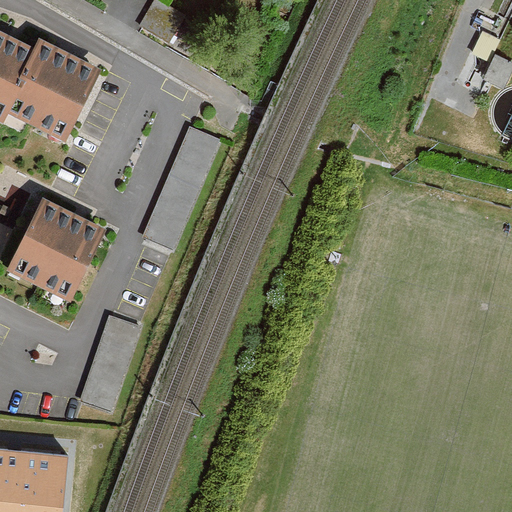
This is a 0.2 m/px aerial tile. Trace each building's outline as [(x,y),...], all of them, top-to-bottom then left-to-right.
[(184,15),(157,0),(153,0),(138,26),(168,43),(184,15)] [(203,23),(193,18),(187,31),(197,36),(203,23)] [(0,30),(0,119),(2,121),(7,111),(64,139),(99,68),(38,38),(33,47),(0,30)] [(494,63),(497,56),(503,40),(487,34),(478,56),(494,63)] [(511,68),(511,61),(497,56),(494,63),(487,81),(504,88),(511,68)] [(219,140),(192,128),(144,237),(172,249),(219,140)] [(105,228),(42,197),(7,267),(71,298),(105,228)] [(140,326),(111,316),(82,401),(110,411),(140,326)] [(69,454),(0,448),(0,511),(61,511),(64,503),(69,454)]
